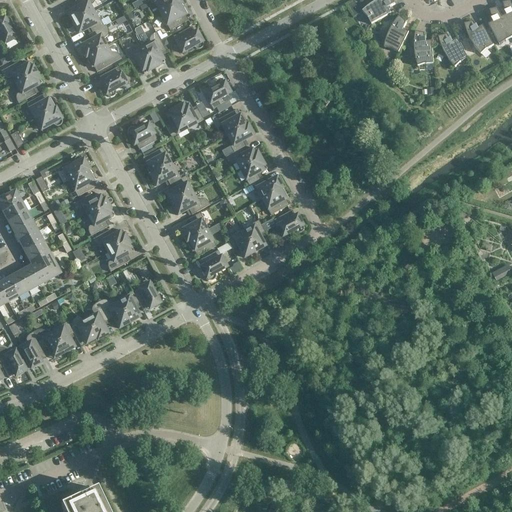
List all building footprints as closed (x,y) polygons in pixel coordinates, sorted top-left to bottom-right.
[(78,0),(75,2),(78,8),(67,14),(72,24),(93,13),(89,6),(91,5),(94,3),(95,1),(95,0),(78,0)] [(151,0),(148,2),(150,1),(153,7),(155,5),(161,15),(181,4),(179,0),(151,0)] [(366,9),(362,12),(368,18),(371,25),(391,14),(388,9),(395,5),(393,0),(380,0),(378,1),(376,2),(373,4),(371,5),(369,7),(367,8),(366,9)] [(353,1),(347,5),(351,11),(357,7),(353,1)] [(511,5),(510,2),(503,4),(504,8),(505,10),(506,13),(507,15),(502,18),(497,9),(511,36),(511,5)] [(187,15),(181,4),(161,15),(170,31),(188,21),(185,16),(187,15)] [(511,38),(511,36),(497,9),(490,11),(490,14),(491,17),(493,21),(494,23),(488,25),(499,45),(511,38)] [(98,23),(93,13),(72,24),(78,35),(89,29),(92,34),(88,36),(104,28),(101,22),(98,23)] [(399,53),(409,33),(403,30),(406,23),(399,17),(397,20),(394,24),(392,28),(390,30),(389,32),(388,35),(386,40),(385,42),(385,44),(384,48),(392,50),(399,53)] [(0,47),(15,39),(9,27),(10,27),(10,26),(11,25),(12,24),(12,23),(11,22),(11,21),(11,20),(10,19),(9,19),(8,18),(7,18),(6,18),(5,18),(4,18),(0,20),(0,47)] [(487,50),(494,46),(483,26),(477,30),(473,23),(464,25),(465,27),(465,29),(467,33),(468,35),(469,37),(470,39),(471,41),(473,45),(474,47),(475,49),(478,52),(481,55),(487,50)] [(105,27),(104,28),(88,36),(91,42),(80,48),(85,58),(106,47),(102,41),(103,40),(106,38),(107,35),(107,33),(106,30),(105,27)] [(173,37),(175,42),(182,54),(193,48),(194,48),(194,49),(195,49),(196,50),(197,50),(198,50),(199,50),(200,50),(201,49),(202,48),(203,47),(203,46),(203,45),(203,44),(203,43),(196,32),(194,33),(191,27),(173,37)] [(149,42),(150,45),(143,49),(154,69),(165,63),(160,54),(165,51),(156,33),(153,35),(150,37),(149,39),(149,42)] [(433,65),(432,42),(425,42),(425,35),(416,33),(415,37),(414,39),(414,42),(414,44),(414,46),(414,50),(415,54),(415,57),(415,59),(416,63),(418,67),(425,65),(433,65)] [(461,63),(468,59),(457,39),(451,43),(448,36),(438,38),(439,40),(440,42),(441,46),(442,48),(443,50),(444,52),(445,54),(447,58),(448,60),(449,62),(451,63),(452,65),(455,68),(461,63)] [(110,54),(106,47),(85,58),(91,69),(93,68),(96,73),(121,60),(120,57),(118,54),(115,53),(112,53),(110,54)] [(123,51),(127,57),(133,69),(139,66),(144,75),(154,69),(143,49),(136,52),(134,50),(132,49),(129,49),(126,49),(123,51)] [(12,78),(16,85),(36,74),(30,63),(21,68),(18,63),(0,72),(2,75),(4,77),(6,79),(9,79),(12,78)] [(126,84),(120,72),(117,68),(99,78),(102,84),(100,85),(106,96),(107,97),(108,97),(108,98),(109,98),(110,98),(111,98),(112,98),(113,98),(114,97),(114,96),(115,95),(115,94),(115,93),(115,92),(115,91),(126,84)] [(42,84),(36,74),(16,85),(19,92),(17,93),(16,96),(16,99),(16,102),(18,105),(36,95),(33,89),(42,84)] [(215,85),(215,86),(215,87),(204,94),(215,114),(229,107),(227,103),(231,100),(228,95),(230,93),(224,82),(223,81),(222,81),(221,80),(220,80),(219,80),(218,80),(217,81),(216,81),(216,82),(215,82),(215,83),(215,84),(215,85)] [(26,104),(35,121),(56,109),(50,99),(48,100),(45,94),(26,104)] [(186,103),(176,109),(187,129),(203,121),(197,109),(191,112),(186,103)] [(61,120),(56,109),(35,121),(41,131),(52,125),(53,125),(53,126),(54,126),(55,127),(56,127),(57,127),(58,127),(59,127),(60,126),(61,125),(62,124),(62,123),(62,122),(62,121),(61,120)] [(187,129),(176,109),(165,115),(170,124),(165,127),(171,138),(187,129)] [(218,120),(227,136),(247,125),(242,115),(240,116),(237,110),(218,120)] [(155,111),(149,114),(154,124),(160,120),(155,111)] [(127,133),(127,134),(127,135),(128,135),(134,146),(136,145),(141,155),(152,149),(150,145),(157,141),(148,124),(137,131),(136,130),(135,129),(134,128),(133,128),(131,128),(130,128),(129,129),(128,130),(127,131),(127,132),(127,133)] [(253,136),(247,125),(227,136),(232,146),(230,148),(233,153),(231,154),(231,155),(245,147),(242,142),(253,136)] [(17,133),(10,136),(17,149),(23,145),(17,133)] [(15,150),(9,140),(4,143),(9,153),(15,150)] [(245,147),(231,155),(225,158),(226,161),(228,163),(231,165),(234,165),(236,164),(240,170),(260,159),(255,149),(245,154),(243,149),(245,147)] [(144,166),(150,176),(170,165),(162,149),(143,159),(146,165),(144,166)] [(210,156),(204,160),(206,165),(212,161),(210,156)] [(74,165),(63,171),(57,174),(63,184),(68,181),(89,170),(83,160),(83,159),(82,158),(81,157),(80,157),(79,157),(78,157),(77,157),(76,158),(75,158),(75,159),(74,159),(74,160),(74,161),(74,162),(74,163),(74,164),(74,165)] [(266,170),(260,159),(240,170),(249,186),(262,179),(262,178),(260,180),(257,175),(266,170)] [(176,175),(170,165),(150,176),(156,187),(167,181),(170,186),(186,177),(185,177),(181,179),(178,174),(176,175)] [(95,181),(89,170),(68,181),(77,198),(96,188),(93,182),(95,181)] [(41,177),(35,181),(42,193),(48,190),(41,177)] [(189,183),(186,177),(170,186),(174,184),(177,189),(166,195),(172,205),(192,194),(187,184),(189,183)] [(265,184),(262,179),(249,186),(249,187),(251,185),(254,191),(256,190),(262,200),(282,188),(276,178),(265,184)] [(39,192),(33,182),(27,185),(33,196),(39,192)] [(288,199),(282,188),(262,200),(270,216),(289,206),(286,200),(288,199)] [(0,197),(0,211),(1,213),(23,201),(16,189),(0,197)] [(196,201),(192,194),(172,205),(177,216),(188,210),(191,216),(208,206),(207,203),(205,201),(202,200),(200,200),(197,200),(196,201)] [(44,202),(40,195),(40,196),(36,198),(36,197),(35,197),(40,205),(44,202)] [(84,210),(88,217),(108,206),(103,195),(93,200),(90,195),(73,204),(74,207),(76,210),(79,211),(82,211),(84,210)] [(225,199),(219,202),(222,208),(228,205),(225,199)] [(28,211),(23,201),(1,213),(6,223),(28,211)] [(48,210),(44,202),(40,205),(44,213),(44,212),(43,211),(47,209),(48,210)] [(114,216),(108,206),(88,217),(92,224),(89,226),(88,228),(88,231),(89,234),(90,237),(108,227),(105,221),(114,216)] [(34,221),(28,211),(6,223),(12,233),(34,221)] [(295,217),(294,215),(292,211),(273,221),(282,238),(294,231),(294,232),(295,232),(295,233),(296,233),(297,234),(298,234),(299,234),(300,234),(301,233),(302,233),(302,232),(303,232),(303,231),(303,230),(303,229),(303,228),(303,227),(303,226),(297,215),(295,217)] [(203,220),(200,214),(188,220),(191,226),(180,232),(186,242),(207,231),(201,221),(203,220)] [(55,222),(51,215),(51,216),(47,218),(46,217),(50,225),(55,222)] [(39,231),(34,221),(12,233),(17,243),(39,231)] [(253,227),(243,232),(254,253),(265,247),(259,236),(265,233),(258,221),(252,225),(253,227)] [(59,230),(55,222),(50,225),(55,233),(55,232),(54,231),(58,229),(59,230)] [(104,246),(107,253),(128,242),(122,231),(113,236),(110,230),(92,240),(94,243),(96,245),(98,247),(101,247),(104,246)] [(45,241),(39,231),(17,243),(23,253),(45,241)] [(215,247),(207,231),(186,242),(192,253),(194,252),(197,257),(215,247)] [(254,253),(243,232),(233,238),(232,235),(226,239),(228,243),(231,248),(232,251),(238,247),(244,258),(254,253)] [(66,242),(62,235),(62,236),(58,238),(57,237),(61,245),(66,242)] [(50,251),(45,241),(23,253),(28,264),(35,260),(35,259),(50,251)] [(70,250),(66,242),(61,245),(65,252),(65,251),(69,249),(70,250)] [(134,252),(128,242),(107,253),(111,260),(109,261),(108,264),(107,267),(108,269),(110,272),(128,263),(124,257),(134,252)] [(228,243),(217,249),(220,254),(231,248),(228,243)] [(63,275),(50,251),(35,259),(35,260),(28,264),(29,265),(36,268),(60,274),(63,275)] [(199,261),(202,266),(202,267),(200,268),(206,279),(206,280),(207,280),(207,281),(208,281),(209,282),(210,282),(211,282),(212,282),(213,281),(214,281),(215,280),(215,279),(215,278),(216,277),(216,276),(215,275),(215,274),(227,268),(218,251),(199,261)] [(36,268),(29,265),(27,266),(31,273),(39,288),(63,275),(60,274),(36,268)] [(507,265),(491,273),(496,281),(509,274),(510,270),(507,265)] [(31,273),(27,266),(17,272),(29,294),(39,288),(31,273)] [(29,294),(17,272),(7,277),(19,299),(29,294)] [(19,299),(7,277),(0,281),(0,288),(9,305),(19,299)] [(149,284),(133,292),(143,311),(148,308),(149,310),(161,304),(161,303),(162,302),(163,301),(163,300),(163,299),(163,298),(162,298),(162,297),(162,296),(161,296),(160,295),(159,295),(158,294),(157,294),(156,295),(155,295),(149,284)] [(0,309),(9,305),(0,288),(0,309)] [(143,311),(133,292),(127,296),(128,298),(118,303),(129,324),(140,318),(134,307),(139,304),(142,311),(143,311)] [(52,295),(45,299),(47,304),(55,300),(54,300),(53,300),(51,296),(52,296),(52,295)] [(47,304),(45,299),(37,303),(37,304),(38,303),(41,307),(40,308),(47,304)] [(101,302),(98,304),(107,321),(113,318),(119,329),(129,324),(118,303),(112,307),(111,305),(109,303),(107,302),(104,301),(101,302)] [(107,321),(98,304),(95,305),(93,307),(92,310),(91,313),(92,315),(93,317),(87,320),(98,341),(108,335),(102,324),(107,321)] [(32,306),(25,310),(27,315),(35,311),(35,310),(34,311),(31,307),(33,306),(32,306)] [(27,315),(25,310),(17,314),(17,315),(18,314),(21,318),(20,319),(27,315)] [(12,317),(4,321),(7,326),(15,322),(14,322),(13,322),(11,318),(12,317)] [(98,341),(87,320),(71,329),(68,322),(67,322),(81,347),(86,345),(87,347),(98,341)] [(81,347),(67,322),(61,326),(62,328),(53,333),(64,354),(74,348),(68,337),(73,334),(80,348),(81,347)] [(48,336),(47,333),(45,332),(40,330),(37,331),(35,332),(32,333),(46,358),(42,351),(47,349),(53,360),(64,354),(53,333),(48,336)] [(25,342),(26,345),(19,349),(31,369),(41,363),(40,361),(46,358),(32,333),(29,335),(27,337),(26,339),(25,342)] [(0,362),(2,365),(9,378),(14,375),(15,378),(26,372),(15,351),(12,345),(11,346),(11,347),(10,347),(10,348),(9,348),(9,349),(9,350),(8,350),(8,351),(7,351),(7,350),(6,350),(5,350),(5,349),(4,349),(3,348),(2,348),(1,348),(0,348),(0,347),(0,362)] [(0,380),(2,379),(0,374),(0,365),(1,365),(8,378),(9,378),(0,362),(0,380)] [(107,511),(97,489),(61,507),(63,511),(107,511)]
